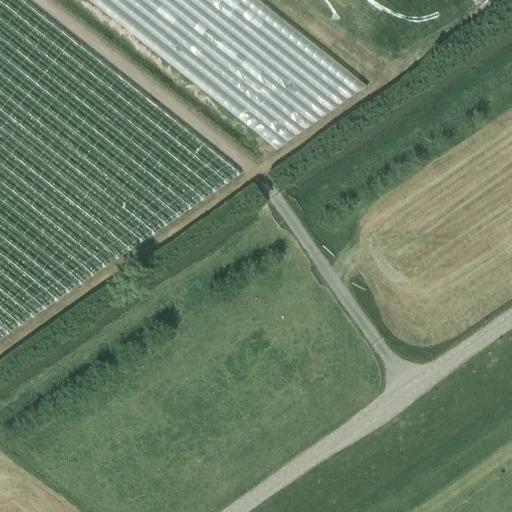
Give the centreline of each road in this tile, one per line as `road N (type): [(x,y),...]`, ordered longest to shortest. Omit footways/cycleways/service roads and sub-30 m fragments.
road 1 (track): [(15,0),(245,175),(402,398)]
road 2 (unclassified): [(242,511),(511,321)]
